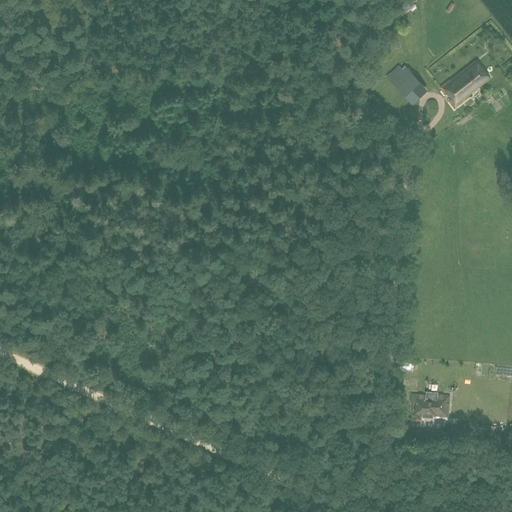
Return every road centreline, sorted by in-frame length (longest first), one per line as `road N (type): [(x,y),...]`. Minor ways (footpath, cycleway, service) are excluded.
road 1 (track): [(27,364),(352,511)]
road 2 (track): [(406,173),(384,405),(401,511)]
